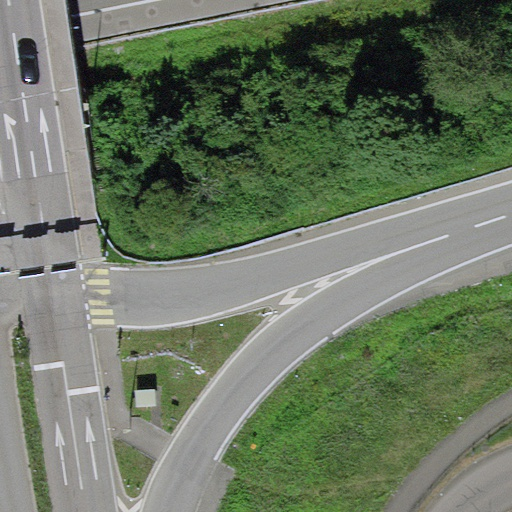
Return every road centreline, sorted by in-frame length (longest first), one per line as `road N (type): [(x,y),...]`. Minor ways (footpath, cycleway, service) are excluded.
road 1 (motorway): [(34,311),(187,304),(511,213)]
road 2 (motorway): [(166,511),(238,394),(304,333),(375,291),(511,233)]
road 3 (secondary): [(34,311),(0,82)]
road 4 (secondary): [(65,511),(34,311)]
